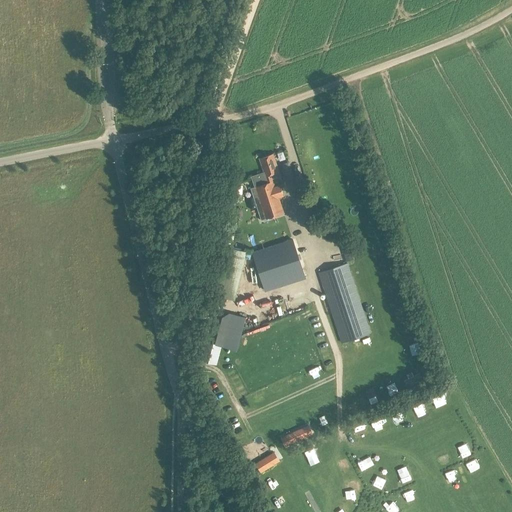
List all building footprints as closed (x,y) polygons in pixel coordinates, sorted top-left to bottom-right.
[(252,177),(256,186),(255,187),(260,202),(257,203),(263,220),(284,213),(279,197),(284,196),(280,185),(283,184),(273,155),(259,159),(264,173),(252,177)] [(233,185),(232,199),(242,200),(243,186),(233,185)] [(325,248),(324,238),(321,239),(320,233),(312,235),(315,250),(325,248)] [(252,252),(265,291),(305,278),(293,239),(291,240),(252,252)] [(246,251),(233,248),(225,246),(222,257),(244,262),(246,251)] [(353,259),(351,253),(344,255),(346,262),(353,259)] [(348,263),(318,273),(342,343),(371,333),(348,263)] [(278,314),(287,311),(284,303),(275,306),(278,314)] [(205,341),(200,360),(216,365),(221,347),(222,346),(205,341)] [(437,413),(450,410),(447,399),(434,402),(437,413)] [(422,409),(412,413),(414,419),(424,415),(422,409)] [(377,430),(388,425),(385,419),(374,424),(377,430)] [(289,444),(305,437),(301,428),(285,436),(289,444)] [(370,428),(360,431),(362,437),(372,434),(370,428)] [(269,454),(255,463),(261,473),(275,464),(269,454)]
